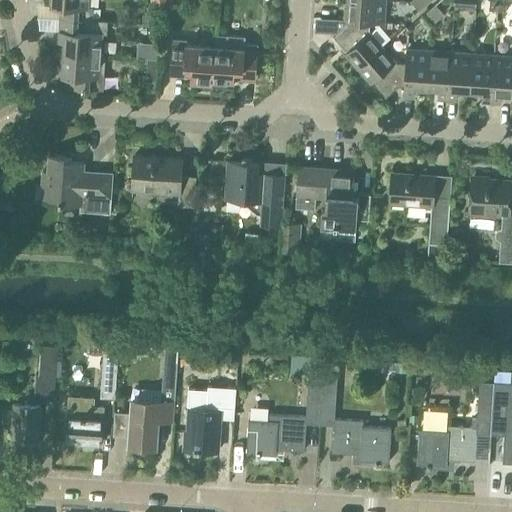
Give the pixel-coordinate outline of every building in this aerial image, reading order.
[(61,6),(60,18),(108,21),(108,20),(92,19),(93,7),(88,7),(88,0),(51,0),(51,6),(61,6)] [(370,21),(384,22),(385,0),(347,0),(346,19),(370,21)] [(412,0),(411,2),(419,11),(425,5),(420,0),(412,0)] [(454,0),(454,7),(476,9),(476,0),(454,0)] [(506,11),(506,0),(498,0),(498,10),(506,11)] [(444,13),(436,4),(429,9),(437,18),(444,13)] [(423,15),(431,24),(437,18),(429,9),(423,15)] [(151,13),(144,13),(144,25),(153,25),(151,13)] [(64,41),(63,52),(101,55),(101,54),(102,34),(107,34),(108,21),(60,18),(59,40),(64,41)] [(336,34),(333,36),(347,51),(345,53),(358,68),(383,47),(370,32),(370,21),(346,19),(346,20),(336,19),(335,32),(336,34)] [(216,35),(215,47),(213,82),(234,84),(234,79),(242,80),(243,76),(256,77),(258,45),(245,44),(246,37),(216,35)] [(192,76),(192,81),(213,82),(215,47),(187,45),(187,40),(173,39),(170,71),(184,72),(184,75),(192,76)] [(386,97),(399,86),(404,86),(405,86),(406,62),(396,62),(383,47),(358,68),(371,83),(373,82),(386,97)] [(414,96),(415,87),(427,88),(429,50),(407,48),(406,62),(405,86),(404,86),(404,96),(414,96)] [(439,89),(438,98),(448,99),(451,51),(429,50),(427,88),(439,89)] [(457,99),(458,90),(470,91),(473,53),(451,51),(448,99),(457,99)] [(72,76),(71,87),(103,90),(106,55),(101,54),(101,55),(63,52),(62,75),(72,76)] [(482,92),(482,101),(491,102),(495,54),(473,53),(470,91),(482,92)] [(501,102),(502,93),(511,93),(511,55),(495,54),(491,102),(501,102)] [(157,92),(158,82),(159,59),(148,58),(146,81),(146,91),(157,92)] [(111,213),(114,173),(84,171),(84,162),(65,161),(65,156),(49,155),(48,171),(43,170),(42,186),(47,186),(46,202),(80,205),(80,211),(111,213)] [(182,158),(135,155),(132,190),(179,193),(178,206),(194,207),(197,177),(181,176),(182,158)] [(260,223),(282,225),(286,165),(228,161),(225,198),(252,200),(261,207),(260,223)] [(322,209),(320,230),(338,230),(337,239),(356,240),(357,220),(369,221),(371,195),(353,193),(355,171),(341,170),(341,169),(300,166),(297,208),(317,209),(317,197),(326,198),(325,209),(322,209)] [(433,207),(430,244),(447,245),(450,197),(434,196),(435,176),(392,173),(390,204),(433,207)] [(511,182),(511,181),(472,179),(470,213),(502,216),(502,228),(499,229),(496,231),(495,234),(496,237),(498,239),(501,240),(499,261),(500,261),(500,259),(511,259),(511,201),(511,182)] [(302,223),(283,222),(281,251),(300,252),(302,223)] [(110,223),(97,223),(97,236),(109,237),(110,223)] [(196,232),(195,243),(209,244),(209,233),(196,232)] [(40,376),(43,376),(41,406),(41,418),(54,419),(59,346),(42,345),(40,376)] [(103,357),(101,397),(116,398),(118,358),(103,357)] [(249,418),(247,454),(256,454),(256,458),(260,458),(260,454),(277,456),(277,449),(305,451),(307,424),(321,425),(324,374),(310,373),(307,417),(270,415),(269,419),(249,418)] [(335,419),(338,375),(324,374),(321,425),(334,426),(333,453),(360,455),(360,460),(377,462),(376,466),(380,466),(380,462),(389,463),(392,428),(363,426),(363,421),(335,419)] [(113,435),(129,436),(128,446),(157,448),(159,421),(162,422),(162,416),(175,417),(177,384),(177,378),(164,377),(162,402),(131,400),(130,412),(115,411),(113,435)] [(491,435),(494,382),(479,382),(477,419),(473,419),(472,427),(448,426),(448,430),(419,429),(417,463),(427,464),(427,469),(431,469),(431,465),(447,466),(448,459),(476,461),(477,434),(491,435)] [(494,382),(491,435),(504,436),(503,463),(511,463),(511,429),(506,429),(508,383),(494,382)] [(185,450),(218,452),(221,417),(233,418),(235,394),(210,392),(209,410),(190,409),(188,432),(186,432),(185,450)] [(70,396),(66,442),(100,445),(103,406),(94,405),(95,397),(70,396)] [(39,440),(41,418),(41,406),(14,404),(12,438),(39,440)]
